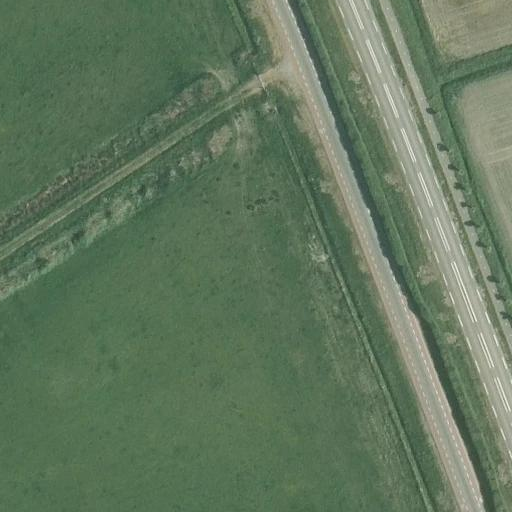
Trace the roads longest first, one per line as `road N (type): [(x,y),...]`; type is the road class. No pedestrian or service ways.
road 1 (tertiary): [(474,511),(276,0)]
road 2 (secondary): [(348,0),(511,426)]
road 3 (track): [(0,258),(302,58)]
